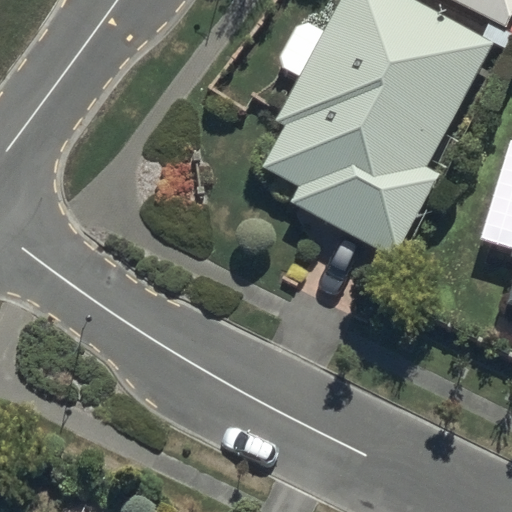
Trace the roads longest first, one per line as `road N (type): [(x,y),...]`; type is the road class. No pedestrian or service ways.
road 1 (residential): [(486,511),(205,371),(0,232)]
road 2 (residential): [(117,0),(0,158)]
